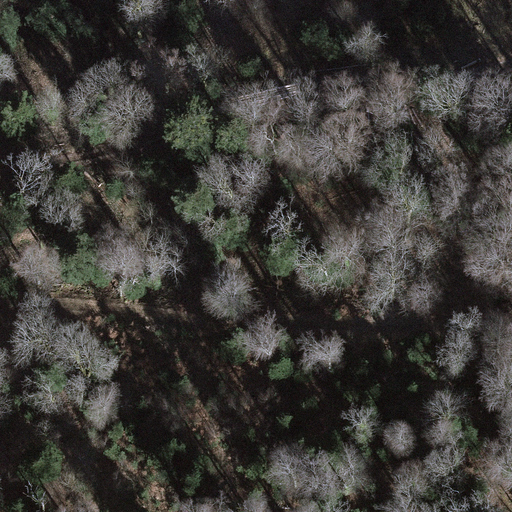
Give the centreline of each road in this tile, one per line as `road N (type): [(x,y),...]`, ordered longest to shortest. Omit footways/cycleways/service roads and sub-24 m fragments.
road 1 (track): [(511,68),(0,170)]
road 2 (track): [(0,287),(78,312),(511,324)]
